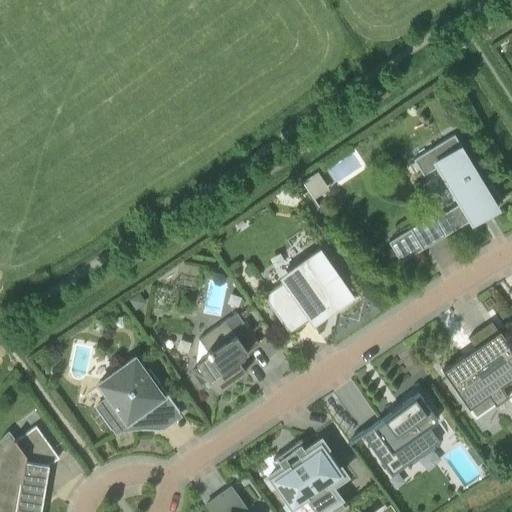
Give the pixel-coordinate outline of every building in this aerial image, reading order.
[(441,104),(455,95),(448,83),(434,92),(441,104)] [(484,188),(460,147),(462,146),(454,134),(413,159),(423,175),(438,166),(460,203),(434,218),(445,235),(502,201),(492,183),(484,188)] [(292,204),(300,198),(290,184),(276,194),(281,202),(292,204)] [(303,194),(319,219),(328,213),(321,203),(318,206),(313,199),(308,191),(303,194)] [(400,262),(423,249),(410,228),(388,242),(400,262)] [(348,290),(323,255),(327,252),(326,250),(320,255),(316,251),(260,291),(263,295),(260,297),(261,298),(263,296),(288,332),(286,334),(287,335),(310,319),(313,323),(352,295),(349,291),(353,288),(352,287),(348,290)] [(133,308),(144,302),(139,292),(128,298),(133,308)] [(216,392),(245,372),(236,359),(258,343),(236,312),(198,339),(207,350),(206,351),(208,354),(195,363),(198,367),(192,371),(201,383),(207,379),(216,392)] [(498,331),(491,321),(468,338),(475,347),(442,370),(475,418),(511,392),(511,349),(499,330),(498,331)] [(145,372),(134,357),(98,383),(108,398),(95,408),(110,429),(111,428),(126,424),(141,423),(141,429),(150,429),(159,430),(159,428),(159,419),(159,420),(175,408),(178,411),(179,410),(149,369),(145,372)] [(361,433),(391,475),(439,441),(428,426),(437,419),(418,392),(361,433)] [(58,457),(36,426),(15,440),(11,434),(5,441),(0,448),(0,457),(2,458),(0,472),(0,509),(1,511),(40,511),(42,498),(48,465),(58,457)] [(305,451),(299,442),(302,440),(301,439),(272,459),(273,460),(276,458),(282,467),(267,477),(291,510),(305,500),(314,511),(336,511),(348,504),(347,503),(343,505),(328,483),(343,473),(320,440),(305,451)] [(248,511),(230,486),(206,504),(211,511),(248,511)]
